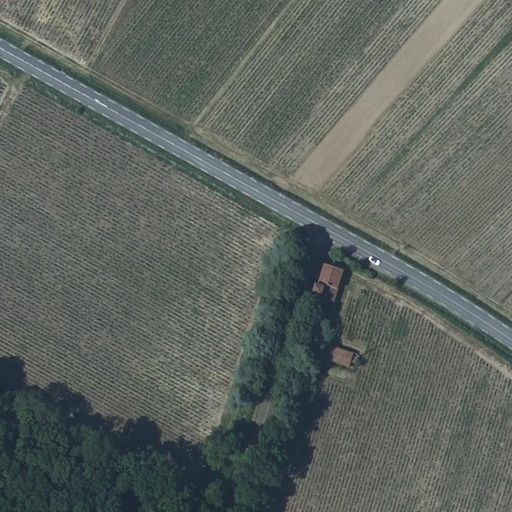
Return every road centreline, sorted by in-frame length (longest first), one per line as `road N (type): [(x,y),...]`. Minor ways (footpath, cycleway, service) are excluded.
road 1 (secondary): [(0,48),(328,229)]
road 2 (residential): [(241,482),(328,229)]
road 3 (track): [(0,389),(218,500)]
road 4 (secondary): [(328,229),(511,339)]
road 5 (track): [(511,372),(369,281)]
